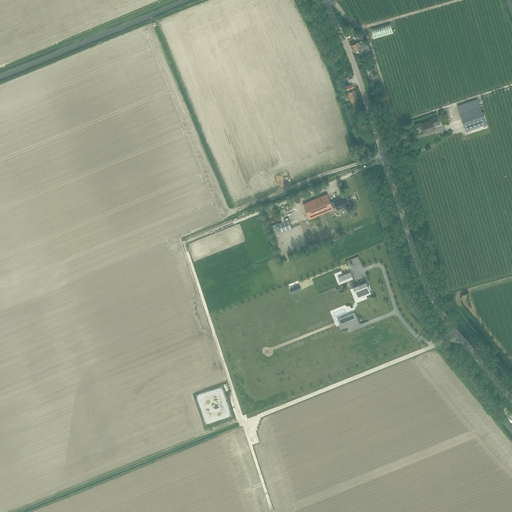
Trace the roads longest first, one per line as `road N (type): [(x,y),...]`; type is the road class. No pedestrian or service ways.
road 1 (secondary): [(511,399),(427,300),(351,56),(322,0)]
road 2 (track): [(271,508),(183,242),(296,197)]
road 3 (unknown): [(243,424),(434,347),(453,331)]
road 4 (track): [(383,156),(228,213)]
